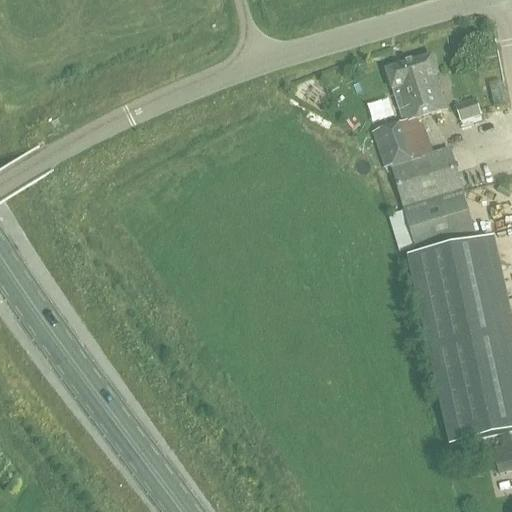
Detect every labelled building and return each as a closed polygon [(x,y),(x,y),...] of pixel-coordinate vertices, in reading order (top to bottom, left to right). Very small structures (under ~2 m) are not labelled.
[(494,45),(482,47),(484,59),(497,57),(494,45)] [(391,167),(391,168),(433,156),(422,119),(447,111),(437,78),(439,77),(433,57),(386,71),(392,91),(393,91),(403,124),(373,133),(384,169),(391,167)] [(456,107),(462,124),(483,117),(477,100),(456,107)] [(433,156),(391,168),(416,252),(475,234),(450,151),(433,156)] [(511,203),(511,187),(473,194),(477,217),(511,210),(511,205),(511,204),(511,203)] [(511,446),(493,451),(499,476),(511,473),(511,446)]
